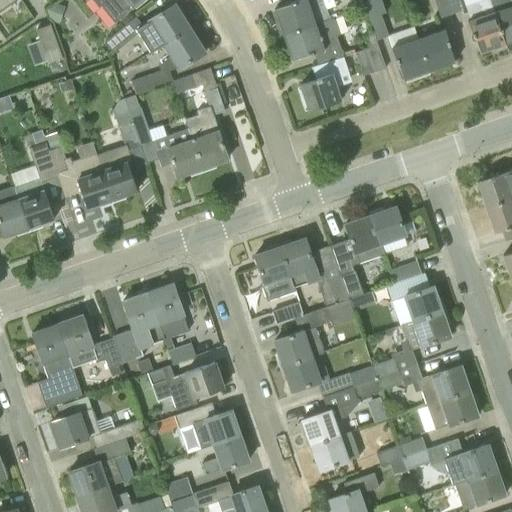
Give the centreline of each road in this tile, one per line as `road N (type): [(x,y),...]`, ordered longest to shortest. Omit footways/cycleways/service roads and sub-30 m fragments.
road 1 (residential): [(298,511),(204,235)]
road 2 (residential): [(511,396),(428,157)]
road 3 (residential): [(280,148),(511,70)]
road 4 (residential): [(0,306),(204,235)]
road 5 (residential): [(280,148),(246,48),(217,0)]
road 6 (residential): [(50,511),(0,367)]
road 7 (residential): [(296,202),(428,157)]
